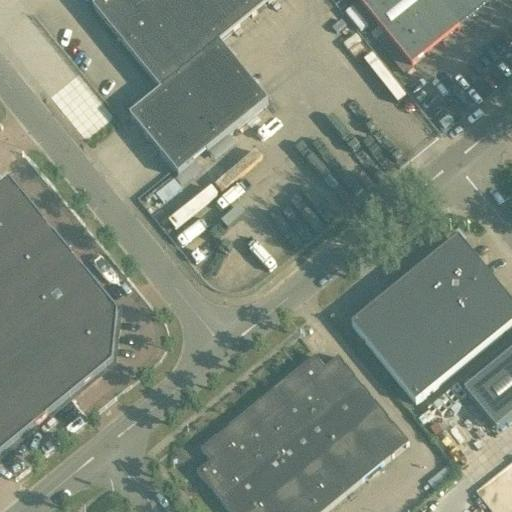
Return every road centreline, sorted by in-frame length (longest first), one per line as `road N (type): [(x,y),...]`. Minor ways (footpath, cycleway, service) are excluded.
road 1 (unclassified): [(230,345),(0,72)]
road 2 (unclassified): [(230,345),(453,163)]
road 3 (unclassified): [(106,447),(230,345)]
